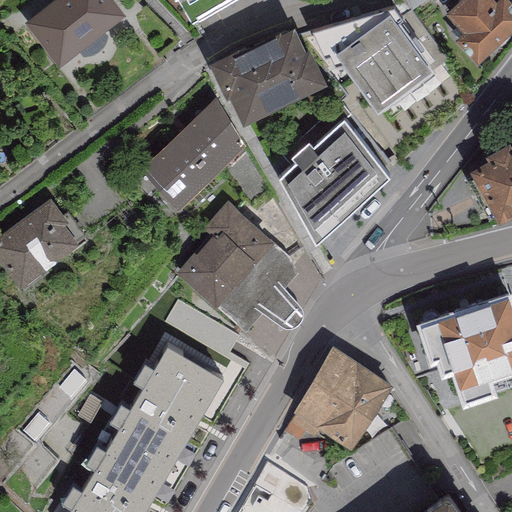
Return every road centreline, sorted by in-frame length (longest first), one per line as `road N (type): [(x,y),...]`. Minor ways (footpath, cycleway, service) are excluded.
road 1 (residential): [(309,0),(271,9),(194,48),(0,200)]
road 2 (secondary): [(511,76),(346,296)]
road 3 (secondary): [(346,296),(304,342),(207,511)]
road 4 (residential): [(346,296),(487,511)]
road 5 (secondary): [(511,243),(346,296)]
